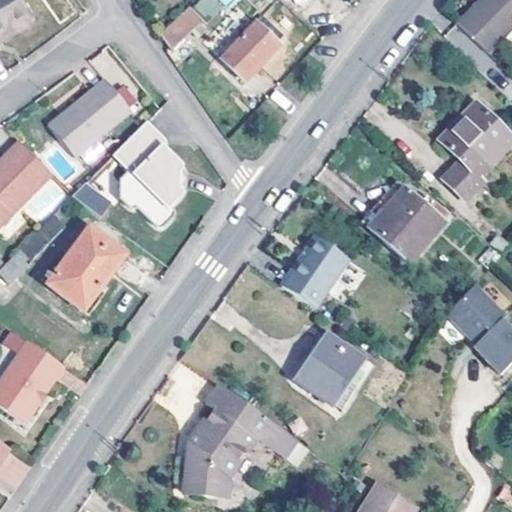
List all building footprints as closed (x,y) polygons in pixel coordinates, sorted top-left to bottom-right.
[(0,0),(0,32),(28,16),(18,0),(0,0)] [(191,0),(190,2),(209,22),(233,0),(191,0)] [(511,0),(484,0),(459,27),(489,56),(511,31),(511,0)] [(163,39),(173,50),(203,23),(193,11),(163,39)] [(0,32),(0,38),(31,19),(28,16),(0,32)] [(224,60),(249,84),(282,49),(257,25),(224,60)] [(105,82),(50,126),(76,159),(131,114),(105,82)] [(511,146),(511,137),(478,105),(442,143),(462,162),(445,180),(468,203),(486,184),(481,179),(511,146)] [(185,197),(187,195),(184,190),(181,189),(181,174),(182,174),(185,173),(186,169),(184,166),(181,164),(164,149),(167,145),(164,140),(148,124),(114,157),(132,174),(122,182),(122,201),(131,209),(135,211),(139,209),(159,230),(161,230),(173,220),(175,216),(171,209),(181,199),(185,197)] [(0,227),(51,176),(19,144),(0,163),(0,227)] [(184,190),(187,195),(189,191),(190,182),(189,175),(186,169),(185,173),(182,174),(181,174),(181,189),(184,190)] [(365,225),(371,229),(406,190),(400,184),(365,225)] [(101,219),(111,205),(85,187),(73,199),(101,219)] [(406,190),(371,229),(412,264),(446,225),(406,190)] [(88,231),(45,288),(86,317),(102,296),(98,292),(124,257),(88,231)] [(283,289),(318,312),(351,262),(316,239),(283,289)] [(15,249),(0,269),(0,277),(10,284),(29,260),(15,249)] [(473,333),(483,343),(480,346),(478,348),(506,374),(511,367),(511,327),(505,321),(508,318),(476,288),(449,316),(470,336),(473,333)] [(480,346),(483,343),(473,333),(470,336),(480,346)] [(367,361),(331,338),(301,384),(336,407),(367,361)] [(41,394),(46,397),(64,371),(27,345),(0,383),(0,413),(23,430),(40,405),(36,401),(41,394)] [(287,433),(220,389),(207,409),(216,414),(189,453),(186,497),(225,502),(228,478),(253,440),(273,454),(287,433)] [(36,401),(40,405),(46,397),(41,394),(36,401)] [(287,433),(273,454),(284,461),(298,441),(287,433)] [(0,466),(9,454),(0,447),(0,466)] [(419,511),(381,487),(363,511),(419,511)]
